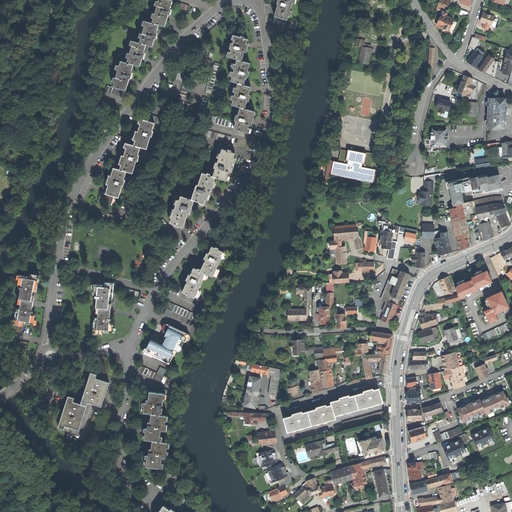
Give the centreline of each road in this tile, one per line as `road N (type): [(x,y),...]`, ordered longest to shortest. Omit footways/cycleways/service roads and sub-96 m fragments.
road 1 (residential): [(226,0),(172,51),(77,187),(48,329)]
road 2 (residential): [(132,342),(159,282),(254,165),(273,97),(260,5)]
road 3 (residential): [(132,342),(120,455),(131,493),(153,497)]
road 4 (residential): [(404,333),(265,331)]
road 5 (residential): [(395,378),(273,412)]
road 6 (residential): [(395,407),(511,369)]
